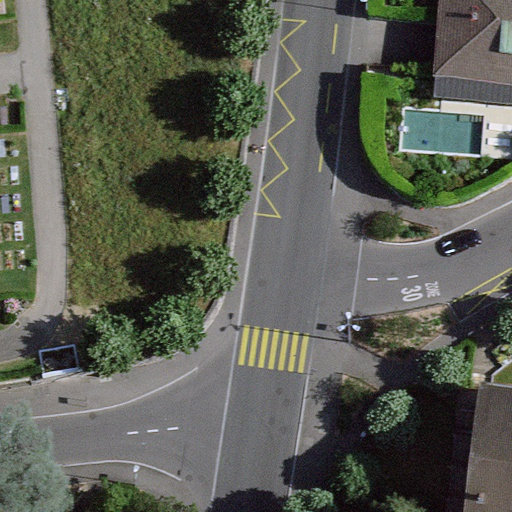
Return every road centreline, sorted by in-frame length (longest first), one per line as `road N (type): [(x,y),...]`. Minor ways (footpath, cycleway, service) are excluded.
road 1 (tertiary): [(317,0),(285,278)]
road 2 (residential): [(0,448),(208,427),(261,430)]
road 3 (residential): [(285,278),(420,275),(511,244)]
road 4 (tertiary): [(285,278),(261,430)]
